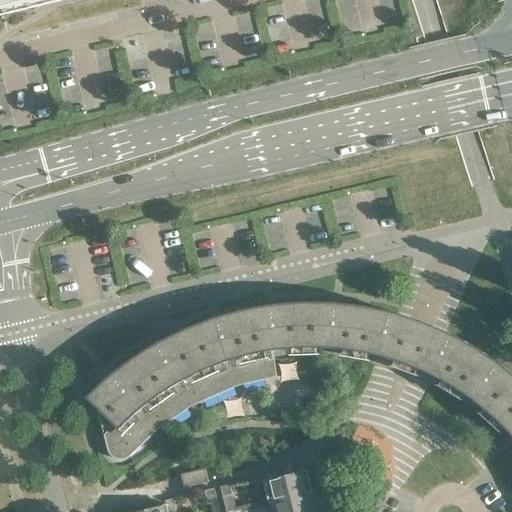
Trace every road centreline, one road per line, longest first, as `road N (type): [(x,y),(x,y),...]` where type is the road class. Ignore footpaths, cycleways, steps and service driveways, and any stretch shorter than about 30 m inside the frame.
road 1 (secondary): [(511,43),(0,171)]
road 2 (secondary): [(4,221),(220,161),(511,96)]
road 3 (residential): [(12,333),(400,240)]
road 4 (residential): [(0,53),(211,0)]
road 5 (residential): [(12,333),(59,511)]
